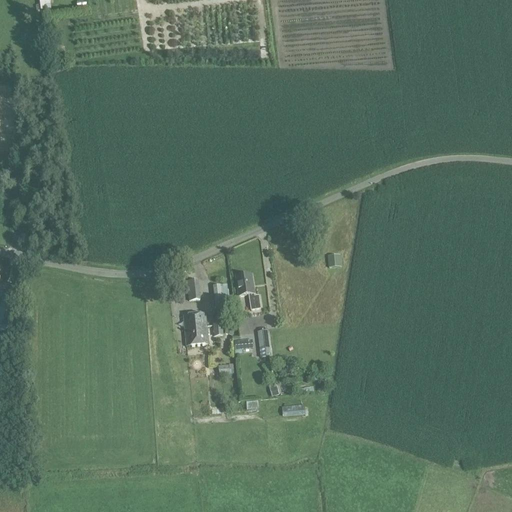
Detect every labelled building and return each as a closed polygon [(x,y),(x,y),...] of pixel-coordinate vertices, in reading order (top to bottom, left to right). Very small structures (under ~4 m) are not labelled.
[(86,2),(77,3),(78,11),(87,10),(86,2)] [(62,59),(61,47),(54,48),(56,60),(62,59)] [(0,206),(13,208),(14,198),(0,195),(0,206)] [(341,268),(341,260),(340,256),(328,258),(329,269),(341,268)] [(9,325),(13,305),(17,288),(0,284),(0,276),(2,269),(0,268),(0,290),(7,292),(4,303),(0,323),(9,325)] [(255,298),(251,276),(236,279),(239,298),(249,297),(251,312),(261,311),(259,297),(255,298)] [(201,302),(199,282),(187,282),(189,303),(201,302)] [(206,316),(184,318),(187,347),(209,346),(206,316)] [(258,334),(260,350),(270,349),(268,333),(258,334)] [(252,341),(241,342),(242,352),(253,351),(252,341)] [(230,376),(229,367),(219,368),(220,377),(230,376)] [(279,397),(276,388),(270,390),(272,399),(279,397)] [(248,412),(259,411),(258,403),(247,404),(248,412)] [(304,416),(303,407),(283,409),(283,418),(304,416)]
